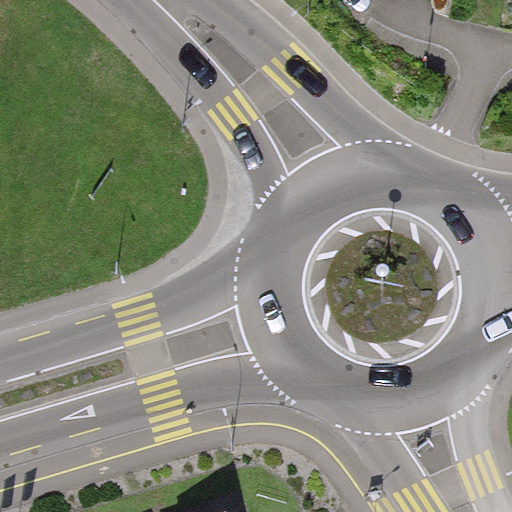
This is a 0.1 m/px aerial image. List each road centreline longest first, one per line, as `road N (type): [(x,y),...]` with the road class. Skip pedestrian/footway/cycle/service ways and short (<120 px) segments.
road 1 (primary): [(0,406),(274,323)]
road 2 (secondary): [(160,0),(262,95),(331,186)]
road 3 (primary): [(491,259),(473,221),(434,188),(382,175),(331,186)]
road 4 (primary): [(274,323),(296,363),(320,383),(369,401),(415,397)]
road 5 (primary): [(415,397),(459,372),(485,336),(494,303),(491,259)]
road 6 (primary): [(331,186),(280,239),(268,286),(274,323)]
road 7 (residential): [(415,397),(461,511)]
